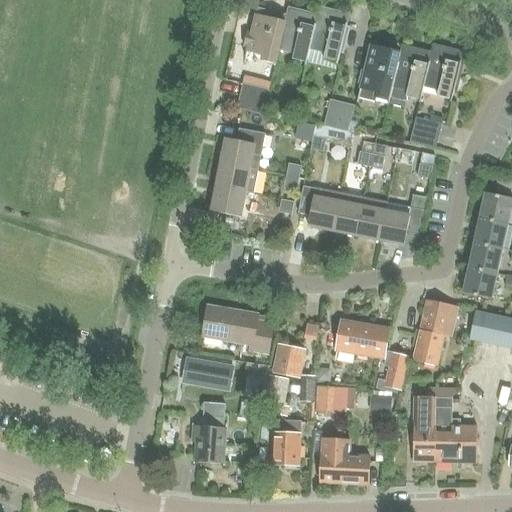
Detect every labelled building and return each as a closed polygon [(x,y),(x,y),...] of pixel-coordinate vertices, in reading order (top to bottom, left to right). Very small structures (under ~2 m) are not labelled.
[(289,7),(287,15),(279,49),(308,56),(310,49),(318,14),(289,7)] [(279,49),(287,15),(257,8),(251,33),(248,32),(244,46),(248,47),(247,50),(277,57),(279,49)] [(319,8),(318,14),(310,49),(340,56),(340,53),(344,54),(350,28),(346,27),(349,15),(319,8)] [(433,43),(431,52),(421,94),(451,101),(454,89),(457,90),(464,64),(460,63),(463,50),(433,43)] [(361,69),(357,84),(361,85),(361,88),(358,99),(375,102),(376,99),(389,102),(390,98),(390,95),(392,88),(400,53),(370,46),(365,70),(361,69)] [(390,95),(390,98),(406,102),(407,97),(420,100),(421,94),(423,85),(431,52),(402,46),(400,53),(392,88),(390,95)] [(243,84),(240,96),(266,102),(269,90),(243,84)] [(266,102),(240,96),(237,108),(263,115),(266,102)] [(324,127),(336,129),(343,103),(330,99),(324,127)] [(343,103),(336,129),(348,132),(354,105),(343,103)] [(416,117),(413,129),(439,135),(442,123),(429,120),(416,117)] [(298,123),(295,139),(296,140),(313,143),(314,136),(316,127),(299,124),(298,123)] [(227,139),(222,163),(259,170),(266,134),(239,129),(237,141),(227,139)] [(439,135),(413,129),(411,141),(437,147),(439,135)] [(311,149),(324,151),(327,139),(314,136),(313,143),(311,149)] [(358,164),(371,167),(373,154),(361,152),(358,164)] [(373,154),(371,167),(383,169),(386,157),(373,154)] [(222,163),(217,187),(246,193),(246,192),(254,193),(259,170),(222,163)] [(289,164),(287,176),(299,178),(302,166),(289,164)] [(419,176),(431,179),(434,166),(421,164),(419,176)] [(299,178),(287,176),(284,188),(297,191),(299,178)] [(304,186),(298,214),(311,216),(309,226),(333,231),(339,202),(340,194),(304,186)] [(246,193),(217,187),(212,211),(241,217),(246,193)] [(511,198),(486,193),(480,218),(509,224),(511,209),(511,198)] [(333,231),(357,235),(365,198),(340,194),(333,231)] [(357,235),(381,240),(386,211),(388,203),(365,198),(357,235)] [(280,212),(292,215),(295,202),(282,200),(280,212)] [(386,211),(381,240),(405,245),(406,242),(418,244),(425,210),(388,203),(386,211)] [(480,218),(475,243),(504,249),(509,224),(480,218)] [(475,243),(470,268),(498,274),(504,249),(475,243)] [(498,274),(470,268),(464,293),(493,299),(498,274)] [(415,362),(438,367),(445,336),(438,335),(445,304),(429,301),(415,362)] [(264,355),(269,355),(274,325),(258,322),(259,316),(208,306),(202,337),(254,347),(253,352),(255,353),(264,355)] [(511,319),(475,312),(469,340),(511,348),(511,319)] [(338,352),(385,360),(390,329),(343,321),(338,352)] [(273,372),(299,377),(303,351),(278,347),(273,372)] [(378,380),(375,390),(395,394),(396,389),(402,390),(409,359),(393,355),(388,354),(385,367),(390,368),(387,382),(378,380)] [(189,360),(184,385),(228,393),(233,368),(189,360)] [(250,369),(259,370),(258,380),(268,381),(270,367),(262,366),(253,364),(249,364),(248,368),(250,369)] [(319,369),(318,381),(330,382),(331,370),(319,369)] [(270,376),(264,407),(282,411),(281,416),(287,417),(289,407),(284,406),(289,380),(270,376)] [(312,404),(314,404),(315,378),(301,378),(301,380),(300,380),(299,402),(312,403),(312,404)] [(317,387),(315,413),(317,413),(317,419),(334,420),(334,418),(344,419),(344,414),(346,414),(347,409),(348,389),(317,387)] [(414,458),(436,458),(439,458),(441,397),(415,397),(414,458)] [(439,458),(436,458),(436,462),(478,463),(478,427),(453,426),(454,398),(441,397),(439,458)] [(225,405),(209,404),(205,403),(204,419),(208,419),(208,426),(194,426),(193,442),(198,442),(196,462),(224,464),(226,429),(224,429),(225,405)] [(296,466),(300,466),(301,434),(301,422),(278,421),(278,433),(273,433),(272,465),(287,466),(287,468),(296,469),(296,466)] [(314,433),(313,455),(320,455),(321,433),(314,433)] [(321,481),(345,483),(369,484),(371,456),(351,454),(352,440),(324,438),(321,481)]
